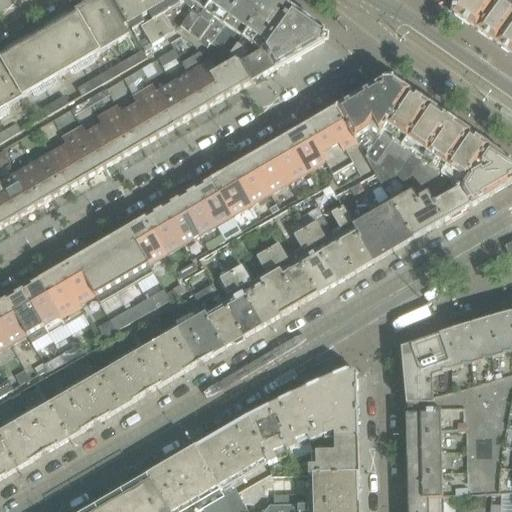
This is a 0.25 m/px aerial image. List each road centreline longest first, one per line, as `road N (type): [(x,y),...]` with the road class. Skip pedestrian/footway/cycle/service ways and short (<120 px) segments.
road 1 (residential): [(0,276),(367,63),(382,39)]
road 2 (residential): [(20,511),(361,313)]
road 3 (residential): [(383,511),(380,362),(361,313)]
road 4 (residential): [(361,313),(511,226)]
road 5 (residential): [(382,39),(511,131)]
road 6 (residential): [(511,98),(398,21)]
